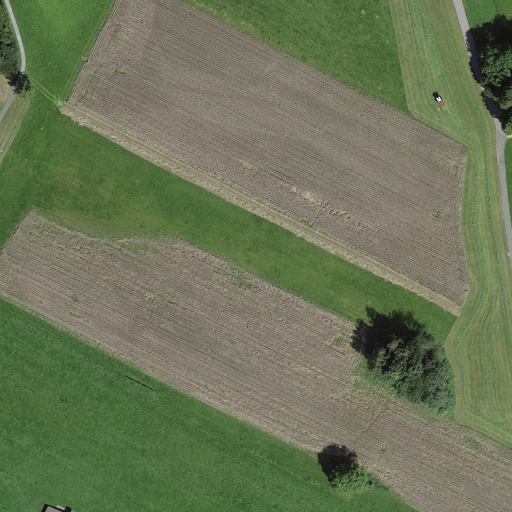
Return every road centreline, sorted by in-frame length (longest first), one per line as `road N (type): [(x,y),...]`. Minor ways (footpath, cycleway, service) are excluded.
road 1 (residential): [(456,0),(497,128),(511,134)]
road 2 (track): [(5,0),(24,55),(0,121)]
